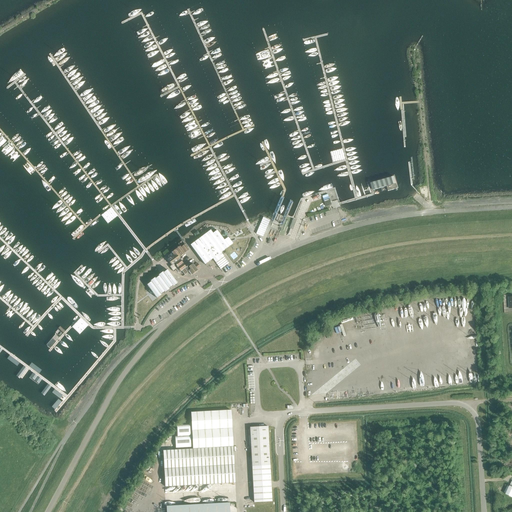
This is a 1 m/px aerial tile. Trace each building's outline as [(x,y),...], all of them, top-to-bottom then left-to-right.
[(341,149),(329,152),(332,162),(343,159),(341,149)] [(393,178),(372,184),(374,191),(388,187),(389,191),(396,189),(393,178)] [(101,215),(108,224),(117,216),(111,208),(101,215)] [(256,234),(263,237),(270,219),(267,217),(266,218),(263,217),(256,234)] [(208,225),(199,232),(190,238),(189,240),(189,244),(204,265),(212,259),(215,263),(220,269),(228,263),(221,253),(233,244),(229,239),(225,242),(217,230),(214,226),(212,225),(208,225)] [(167,260),(171,265),(170,267),(173,272),(176,270),(179,273),(182,271),(185,275),(189,272),(191,275),(197,270),(200,267),(197,263),(194,265),(193,264),(188,267),(188,266),(186,268),(180,259),(182,258),(181,256),(189,250),(185,244),(185,243),(184,243),(183,243),(182,244),(181,245),(180,245),(180,246),(171,252),(172,253),(168,256),(169,258),(167,260)] [(176,282),(168,271),(164,274),(163,273),(159,276),(160,277),(156,280),(155,279),(151,282),(151,283),(147,286),(152,292),(153,293),(156,297),(164,291),(164,292),(169,289),(168,288),(176,282)] [(72,327),(79,334),(88,325),(81,318),(72,327)] [(191,412),(193,449),(163,450),(165,487),(235,483),(231,416),(231,410),(191,412)] [(272,501),(271,487),(271,485),(268,426),(250,427),(254,502),(272,501)] [(166,506),(166,511),(229,511),(229,503),(166,506)]
